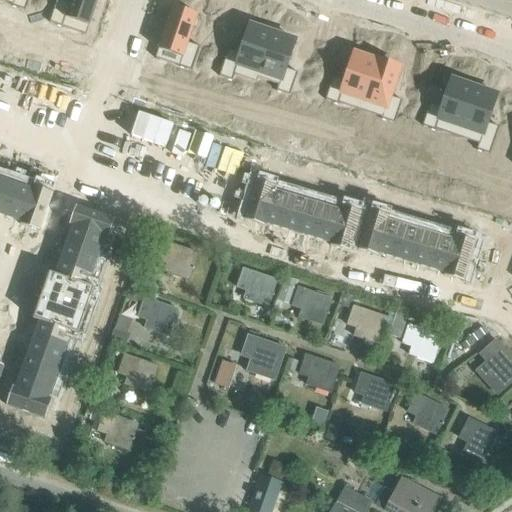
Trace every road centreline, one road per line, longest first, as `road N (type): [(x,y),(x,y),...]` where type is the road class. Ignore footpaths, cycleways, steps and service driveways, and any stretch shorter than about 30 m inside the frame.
road 1 (residential): [(71,180),(480,306),(495,301),(511,322)]
road 2 (residential): [(71,180),(134,0)]
road 3 (residential): [(334,6),(511,59)]
